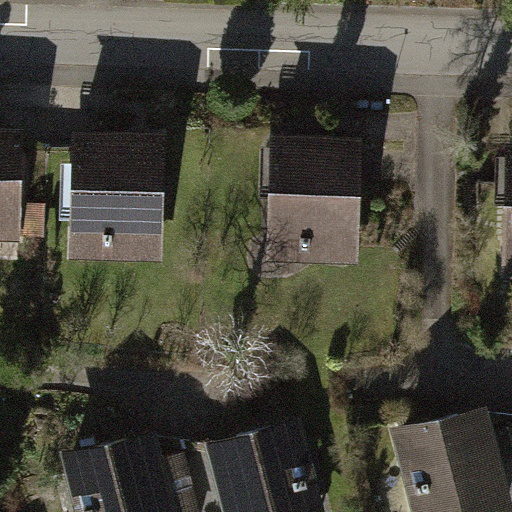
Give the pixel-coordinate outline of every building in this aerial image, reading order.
[(0,229),(35,230),(38,113),(0,111),(0,229)] [(181,251),(186,118),(94,114),(90,248),(181,251)] [(379,249),(380,118),(287,118),(286,249),(379,249)] [(486,511),(511,505),(511,411),(507,394),(416,418),(441,511),(486,511)] [(347,511),(322,405),(228,427),(248,511),(347,511)] [(200,511),(177,413),(83,435),(101,511),(200,511)]
